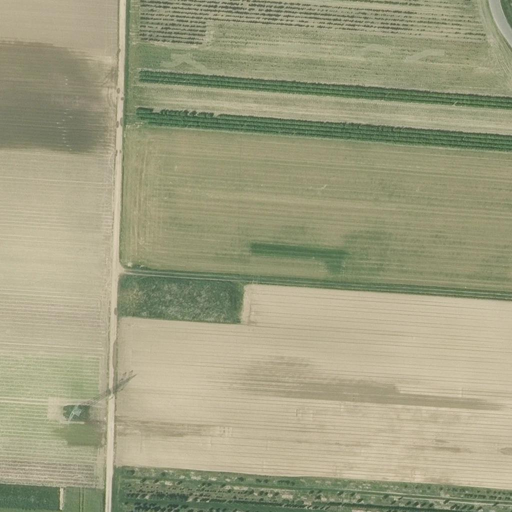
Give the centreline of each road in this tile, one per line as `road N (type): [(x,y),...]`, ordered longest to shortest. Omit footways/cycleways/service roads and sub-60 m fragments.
road 1 (track): [(511,297),(115,271)]
road 2 (track): [(108,511),(118,219)]
road 3 (track): [(123,0),(118,219)]
